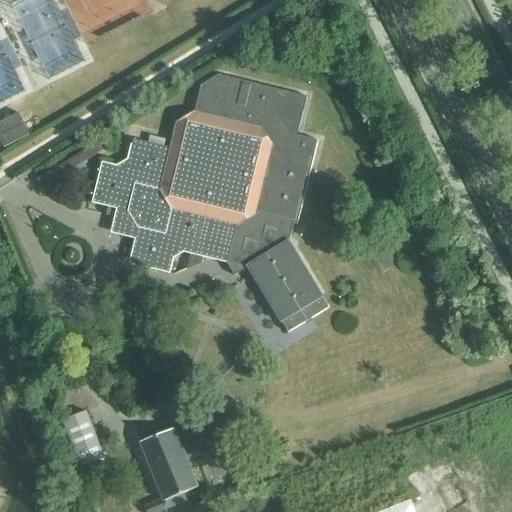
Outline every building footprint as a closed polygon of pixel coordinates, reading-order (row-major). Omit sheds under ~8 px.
[(10,44),(0,48),(0,102),(29,91),(10,44)] [(117,166),(102,163),(92,203),(120,210),(118,219),(127,234),(136,236),(129,264),(170,274),(174,259),(184,253),(224,263),(233,277),(248,267),(288,333),(329,308),(289,242),(294,224),(298,225),(318,141),(294,135),(283,117),(289,93),(219,76),(201,86),(195,114),(177,124),(171,149),(134,140),(132,145),(131,145),(128,160),(117,166)] [(0,120),(0,128),(6,140),(32,127),(23,109),(0,120)] [(80,461),(104,457),(97,411),(73,415),(80,461)] [(165,501),(198,488),(181,446),(182,446),(175,430),(141,443),(164,500),(145,507),(146,511),(159,511),(168,509),(165,501)] [(416,511),(412,500),(381,511),(416,511)]
